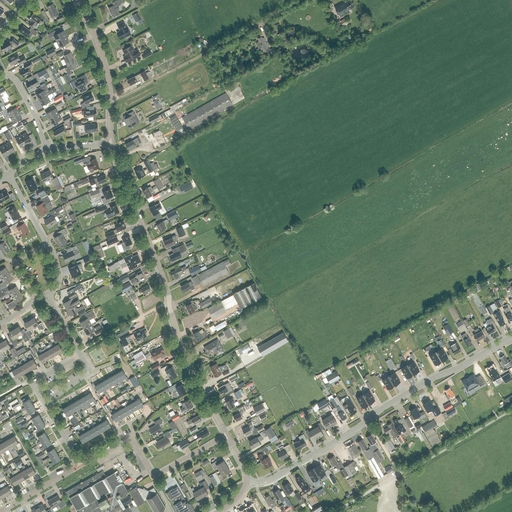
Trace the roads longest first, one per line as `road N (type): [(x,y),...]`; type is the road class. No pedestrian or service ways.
road 1 (tertiary): [(246,482),(275,477),(511,336)]
road 2 (unclassified): [(78,465),(130,438),(157,476),(227,435)]
road 3 (unclassified): [(168,303),(110,142)]
road 4 (unclassified): [(110,142),(105,68),(76,0)]
road 5 (unclassified): [(227,435),(168,303)]
